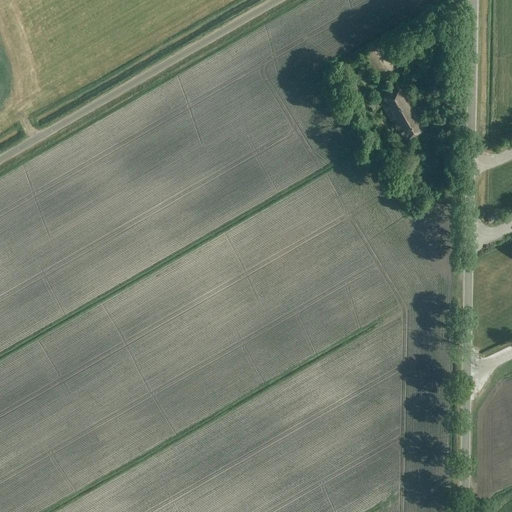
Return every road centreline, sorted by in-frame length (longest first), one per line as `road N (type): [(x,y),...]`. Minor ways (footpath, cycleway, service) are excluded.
road 1 (unclassified): [(465,511),(472,0)]
road 2 (unclassified): [(0,159),(277,0)]
